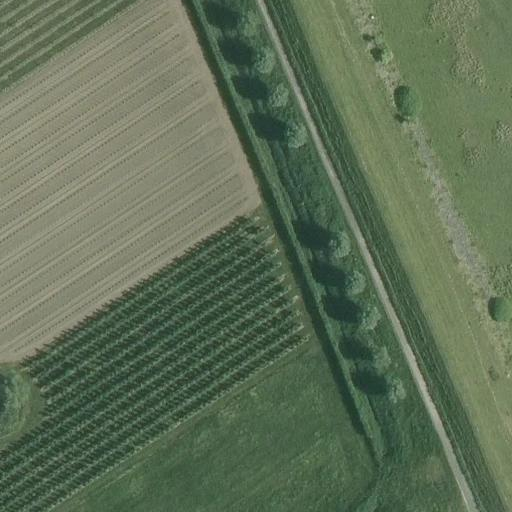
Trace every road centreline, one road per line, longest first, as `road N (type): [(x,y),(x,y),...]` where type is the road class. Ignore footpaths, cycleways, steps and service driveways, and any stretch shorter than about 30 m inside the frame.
road 1 (track): [(288,0),(511,511)]
road 2 (unclassified): [(263,0),(474,511)]
